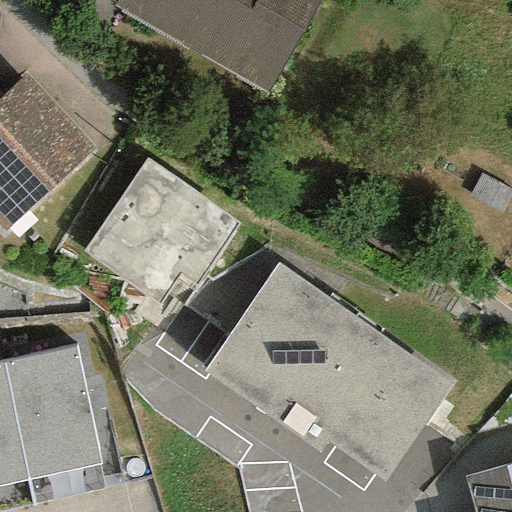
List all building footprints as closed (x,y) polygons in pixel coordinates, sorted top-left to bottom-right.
[(113,0),(111,4),(265,93),(319,0),(113,0)] [(93,149),(23,73),(0,94),(0,229),(2,232),(93,149)] [(240,224),(145,158),(80,251),(159,305),(176,281),(192,292),(240,224)] [(451,382),(277,263),(201,373),(319,453),(327,442),(384,481),(451,382)] [(2,363),(26,481),(99,466),(74,348),(2,363)] [(0,486),(26,481),(2,363),(0,363),(0,486)] [(511,511),(511,468),(460,484),(468,511),(511,511)]
